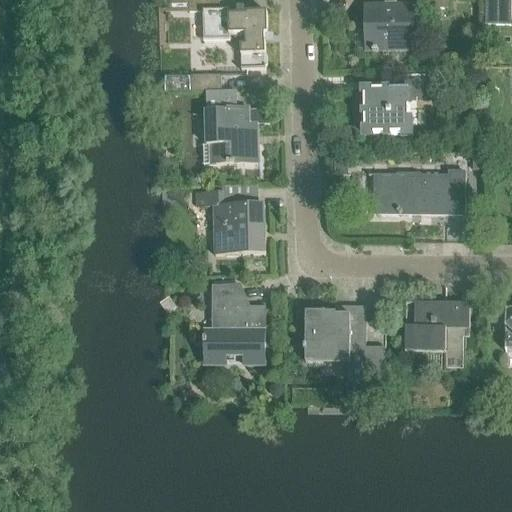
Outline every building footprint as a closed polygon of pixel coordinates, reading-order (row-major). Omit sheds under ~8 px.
[(247,15),(247,17),(244,17),(244,13),(240,13),(240,17),(230,17),(230,13),(220,13),(219,0),(189,0),(190,13),(204,13),(204,19),(205,44),(231,43),(230,37),(246,37),(247,48),(241,48),(242,73),(266,72),(265,36),(268,36),(268,14),(258,15),(258,13),(252,13),(252,15),(247,15)] [(448,0),(420,0),(421,11),(449,10),(448,0)] [(486,0),(486,27),(511,27),(511,0),(486,0)] [(415,8),(366,9),(366,53),(415,52),(415,8)] [(222,77),(191,78),(192,94),(222,93),(222,77)] [(408,92),(365,93),(366,138),(410,136),(409,93),(435,93),(435,78),(408,78),(408,92)] [(208,147),(204,147),(204,168),(260,167),(258,127),(270,127),(270,112),(250,113),(250,111),(236,111),(236,93),(207,94),(207,114),(207,115),(208,147)] [(485,156),(473,156),(474,172),(486,172),(485,156)] [(348,161),(335,161),(335,177),(348,177),(348,161)] [(463,219),(466,219),(466,175),(450,175),(450,178),(383,177),(383,178),(375,178),(374,214),(378,214),(378,215),(374,215),(374,218),(400,218),(421,219),(463,219)] [(256,190),(259,190),(259,189),(223,190),(223,195),(198,195),(199,210),(215,210),(216,258),(266,257),(266,242),(262,242),(262,233),(265,232),(265,207),(257,207),(256,190)] [(247,354),(247,368),(266,368),(266,310),(250,310),(250,311),(241,311),(240,289),(240,288),(214,289),(214,334),(205,334),(205,364),(221,364),(221,354),(247,354)] [(445,353),(445,375),(446,375),(446,372),(465,372),(465,376),(466,376),(467,307),(407,306),(407,307),(412,307),(411,331),(406,331),(406,356),(408,356),(408,353),(445,353)] [(349,360),(349,382),(386,383),(386,350),(385,350),(385,352),(366,351),(367,310),(343,310),(343,311),(336,311),(337,310),(336,310),(335,315),(326,315),(326,314),(324,314),(324,315),(306,315),(306,349),(305,349),(304,354),(306,354),(306,365),(324,365),(324,360),(349,360)] [(281,387),(275,386),(272,389),(271,395),(274,399),(279,400),(283,396),(284,391),(281,387)]
